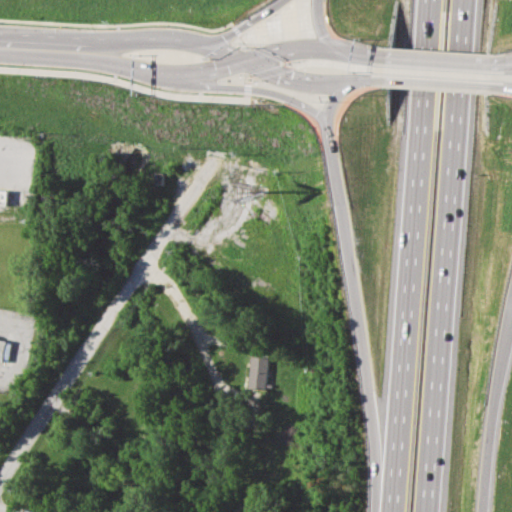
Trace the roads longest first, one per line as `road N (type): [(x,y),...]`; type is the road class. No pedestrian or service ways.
road 1 (motorway): [(423,0),(388,511)]
road 2 (motorway): [(423,511),(456,0)]
road 3 (motorway): [(327,128),(379,511)]
road 4 (secondary): [(355,82),(287,78),(184,39),(79,48)]
road 5 (motorway): [(478,511),(506,324)]
road 6 (secondary): [(79,48),(179,77),(245,62)]
road 7 (motorway): [(179,77),(284,96),(327,128)]
